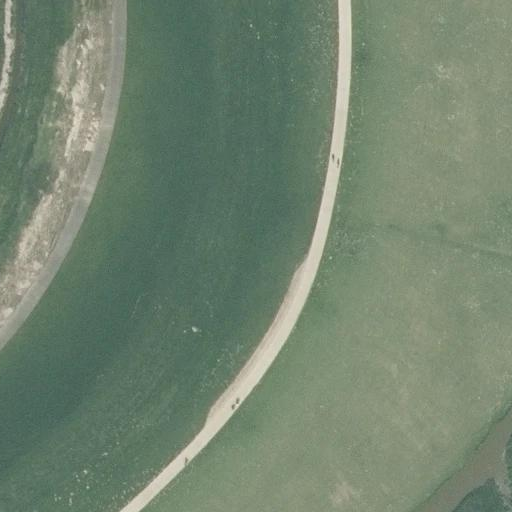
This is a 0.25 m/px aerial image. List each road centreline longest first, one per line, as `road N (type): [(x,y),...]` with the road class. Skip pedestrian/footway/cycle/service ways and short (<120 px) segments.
road 1 (track): [(94,511),(204,406),(269,325),(296,275),(334,117),(340,0)]
road 2 (track): [(115,0),(110,64),(89,148),(0,314)]
